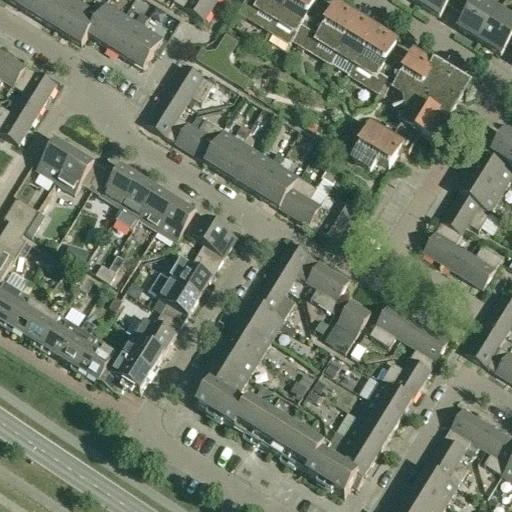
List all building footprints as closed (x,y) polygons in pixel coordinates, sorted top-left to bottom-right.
[(26,15),(35,0),(10,0),(8,3),(26,15)] [(35,0),(26,15),(45,26),(61,0),(35,0)] [(61,0),(45,26),(63,38),(83,6),(72,0),(61,0)] [(177,0),(173,6),(204,25),(219,0),(177,0)] [(250,0),(240,16),(270,34),(290,0),(250,0)] [(292,43),(301,49),(319,20),(310,15),(318,0),(290,0),(270,34),(290,47),(292,43)] [(449,4),(459,10),(464,0),(422,0),(418,7),(439,20),(449,4)] [(458,32),(480,45),(499,13),(477,0),(464,0),(459,10),(468,15),(458,32)] [(82,49),(85,45),(88,39),(101,18),(100,17),(83,6),(63,38),(82,49)] [(126,19),(107,8),(106,7),(100,17),(101,18),(88,39),(107,50),(126,19)] [(330,67),(355,27),(359,21),(338,9),(328,26),(319,20),(301,49),(330,67)] [(511,42),(511,16),(510,20),(499,13),(480,45),(501,58),(511,42)] [(140,16),(135,25),(144,31),(149,21),(140,16)] [(107,50),(125,62),(144,31),(135,25),(126,19),(107,50)] [(359,21),(355,27),(330,67),(331,67),(337,58),(355,69),(349,78),(350,79),(378,33),(359,21)] [(164,43),(144,31),(125,62),(144,74),(164,43)] [(350,79),(379,97),(397,68),(387,63),(398,45),(378,33),(350,79)] [(217,54),(228,61),(237,45),(227,39),(217,54)] [(201,53),(195,64),(207,71),(214,61),(201,53)] [(0,89),(3,84),(5,86),(14,91),(27,71),(0,54),(0,89)] [(404,99),(406,107),(408,116),(397,134),(387,128),(387,129),(415,146),(421,137),(437,148),(472,91),(416,56),(409,68),(400,63),(397,68),(379,97),(380,97),(386,88),(404,99)] [(228,70),(214,61),(207,71),(222,80),(228,70)] [(183,70),(165,100),(185,112),(191,102),(202,109),(214,89),(183,70)] [(239,77),(228,70),(222,80),(233,87),(239,77)] [(56,89),(27,71),(14,91),(24,97),(18,107),(38,119),(56,89)] [(165,100),(146,130),(178,149),(190,130),(179,122),(185,112),(165,100)] [(0,110),(0,137),(19,149),(38,119),(18,107),(12,117),(1,110),(0,110)] [(190,130),(178,149),(205,166),(217,146),(224,135),(205,124),(205,125),(197,120),(191,130),(190,130)] [(306,122),(302,130),(314,137),(318,129),(306,122)] [(249,133),(242,129),(237,138),(244,142),(249,133)] [(409,157),(415,146),(387,129),(381,138),(371,132),(352,163),(370,174),(376,164),(389,172),(401,152),(409,157)] [(217,146),(205,166),(210,170),(223,177),(242,147),(229,139),(224,135),(217,146)] [(489,149),(485,156),(511,172),(511,142),(504,137),(495,152),(489,149)] [(300,138),(296,144),(303,148),(307,142),(300,138)] [(36,175),(56,187),(75,156),(56,144),(36,175)] [(242,147),(223,177),(229,181),(242,189),(261,158),(248,150),(242,147)] [(82,189),(92,195),(104,174),(75,156),(56,187),(75,199),(82,189)] [(277,157),(273,164),(278,168),(282,161),(277,157)] [(261,158),(242,189),(247,192),(260,200),(279,169),(272,165),(266,161),(261,158)] [(511,182),(511,177),(483,160),(471,179),(502,198),(511,182)] [(279,169),(260,200),(265,204),(280,213),(292,193),(299,182),(287,174),(280,170),(279,169)] [(121,170),(118,175),(114,180),(104,174),(92,195),(121,213),(140,182),(121,170)] [(328,173),(322,181),(334,189),(340,178),(328,173)] [(341,177),(334,191),(342,196),(350,181),(341,177)] [(471,179),(460,197),(491,216),(502,198),(471,179)] [(133,235),(140,225),(159,194),(140,182),(121,213),(115,224),(133,235)] [(292,193),(280,213),(284,215),(309,231),(321,211),(310,205),(317,193),(303,184),(299,182),(292,193)] [(140,225),(158,236),(177,205),(159,194),(140,225)] [(460,197),(442,226),(462,239),(468,229),(479,235),(491,216),(460,197)] [(38,215),(17,202),(11,213),(32,226),(38,215)] [(337,206),(336,208),(326,202),(321,211),(309,231),(338,249),(357,218),(337,206)] [(158,236),(177,248),(184,237),(194,244),(207,223),(177,205),(158,236)] [(23,239),(28,231),(32,226),(11,213),(4,223),(9,226),(7,229),(23,239)] [(39,218),(38,219),(27,238),(33,241),(45,221),(39,218)] [(204,250),(198,260),(218,273),(237,242),(207,223),(194,244),(204,250)] [(423,257),(453,276),(466,255),(456,249),(462,239),(442,226),(423,257)] [(7,229),(0,240),(0,243),(20,256),(26,246),(21,243),(23,239),(7,229)] [(0,243),(0,257),(14,266),(17,262),(20,256),(0,243)] [(289,248),(271,277),(291,290),(297,280),(307,287),(319,267),(289,248)] [(475,261),(466,255),(453,276),(483,294),(503,263),(482,250),(475,261)] [(50,260),(42,256),(36,267),(43,271),(50,260)] [(14,266),(0,257),(0,284),(2,286),(14,266)] [(57,265),(50,260),(43,271),(50,275),(57,265)] [(118,260),(109,273),(116,277),(125,264),(118,260)] [(181,263),(169,283),(200,302),(218,273),(198,260),(192,269),(181,263)] [(350,286),(319,267),(307,287),(317,293),(310,304),(331,316),(350,286)] [(102,269),(95,279),(102,284),(109,273),(102,269)] [(116,278),(109,273),(102,284),(110,289),(116,278)] [(283,327),(295,307),(285,300),(291,290),(271,277),(252,308),(283,327)] [(86,283),(79,278),(72,289),(80,294),(86,283)] [(182,331),(200,302),(169,283),(160,278),(148,297),(168,308),(161,319),(182,331)] [(0,325),(6,329),(26,298),(17,293),(22,285),(12,279),(0,298),(0,325)] [(93,287),(86,283),(80,294),(87,298),(93,287)] [(6,329),(25,341),(44,310),(26,298),(6,329)] [(511,304),(503,299),(485,329),(504,341),(511,331),(511,332),(511,304)] [(123,306),(116,301),(109,312),(116,317),(123,306)] [(372,317),(352,303),(324,345),(345,358),(372,317)] [(272,346),(283,327),(252,308),(241,327),(272,346)] [(25,341),(43,352),(62,321),(66,315),(56,309),(52,315),(44,310),(25,341)] [(370,339),(390,351),(396,341),(406,347),(418,327),(388,309),(370,339)] [(164,360),(182,331),(161,319),(155,328),(145,322),(141,327),(134,322),(125,337),(132,342),(133,341),(164,360)] [(43,352),(61,363),(81,332),(62,321),(43,352)] [(321,324),(315,333),(322,338),(328,329),(321,324)] [(61,363),(80,375),(99,344),(92,339),(97,331),(87,325),(82,333),(81,332),(61,363)] [(260,364),(272,346),(241,327),(229,345),(260,364)] [(448,346),(418,327),(406,347),(416,354),(410,364),(430,376),(448,346)] [(498,351),(504,341),(485,329),(466,359),(496,378),(509,357),(498,351)] [(152,379),(164,360),(133,341),(132,342),(121,360),(152,379)] [(80,375),(100,387),(120,400),(126,390),(127,389),(109,378),(112,374),(108,371),(118,355),(99,344),(80,375)] [(249,382),(260,364),(229,345),(218,363),(249,382)] [(496,378),(511,387),(511,359),(509,357),(496,378)] [(121,360),(112,374),(109,378),(127,389),(126,390),(140,398),(152,379),(121,360)] [(237,401),(249,382),(218,363),(206,382),(237,401)] [(333,363),(326,376),(334,381),(342,368),(333,363)] [(404,374),(393,367),(381,387),(411,406),(430,376),(410,364),(404,374)] [(196,411),(344,502),(351,490),(357,494),(361,487),(316,459),(319,455),(250,413),(247,417),(233,408),(237,401),(206,382),(197,397),(203,401),(196,411)] [(318,385),(313,392),(321,397),(325,389),(318,385)] [(381,387),(369,405),(400,424),(411,406),(381,387)] [(369,405),(358,424),(388,443),(400,424),(369,405)] [(463,414),(445,444),(464,456),(471,446),(481,452),(493,432),(463,414)] [(378,460),(388,443),(358,424),(347,418),(337,435),(347,441),(378,460)] [(490,458),(484,469),(501,480),(511,462),(511,444),(493,432),(481,452),(490,458)] [(364,483),(366,479),(378,460),(347,441),(333,464),(364,483)] [(458,466),(464,456),(445,444),(427,473),(457,492),(469,473),(458,466)] [(511,462),(501,480),(511,486),(511,462)] [(427,473),(415,492),(445,511),(457,492),(427,473)] [(415,492),(403,511),(405,511),(444,511),(445,511),(415,492)]
